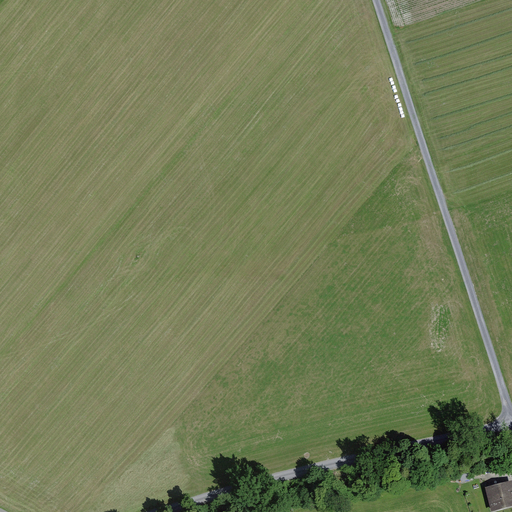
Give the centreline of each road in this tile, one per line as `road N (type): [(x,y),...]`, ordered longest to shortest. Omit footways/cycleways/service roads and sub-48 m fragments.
road 1 (track): [(511,421),(378,0)]
road 2 (track): [(511,422),(160,511)]
